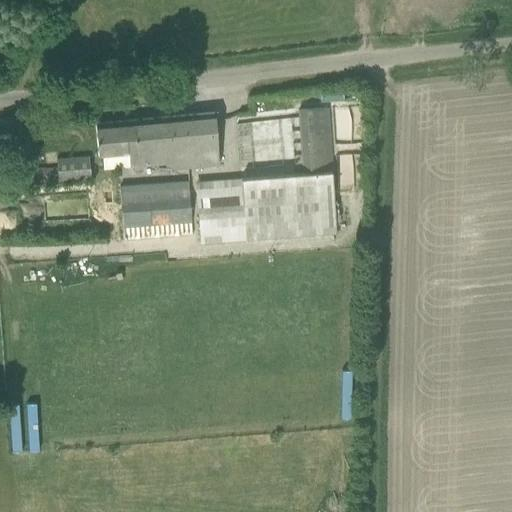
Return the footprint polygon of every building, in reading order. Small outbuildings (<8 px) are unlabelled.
[(337,233),(332,172),(328,129),(327,109),(298,111),(299,131),(302,174),(255,178),(195,182),(200,244),(337,233)] [(102,168),(129,165),(169,162),(170,169),(219,164),(214,113),(95,123),(98,155),(101,155),(102,168)] [(251,125),(239,125),(240,168),(252,167),(251,125)] [(58,182),(90,181),(89,157),(57,158),(57,169),(21,171),(22,186),(52,183),(52,188),(58,187),(58,182)] [(190,223),(188,181),(121,186),(124,228),(190,223)]
